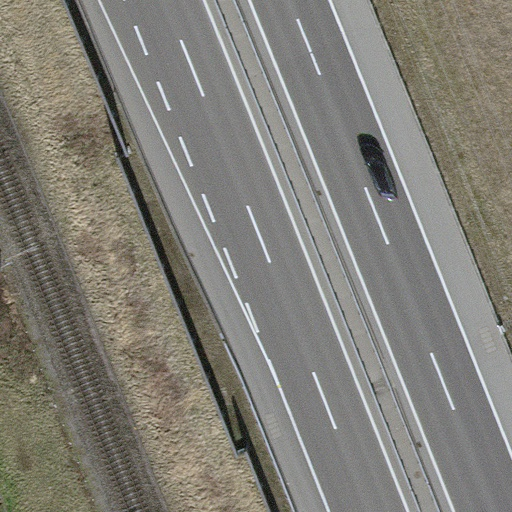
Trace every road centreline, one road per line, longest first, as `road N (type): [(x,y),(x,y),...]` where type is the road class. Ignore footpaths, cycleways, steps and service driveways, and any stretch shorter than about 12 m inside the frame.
road 1 (motorway): [(496,511),(291,0)]
road 2 (motorway): [(164,0),(367,511)]
